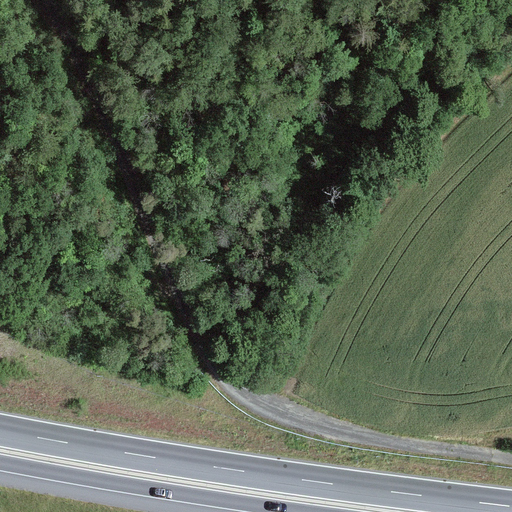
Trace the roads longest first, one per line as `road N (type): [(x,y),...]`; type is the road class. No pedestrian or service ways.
road 1 (track): [(50,0),(190,319),(225,377),(267,406),(328,427),(511,459)]
road 2 (trunk): [(511,506),(0,430)]
road 3 (trunk): [(0,462),(305,511)]
